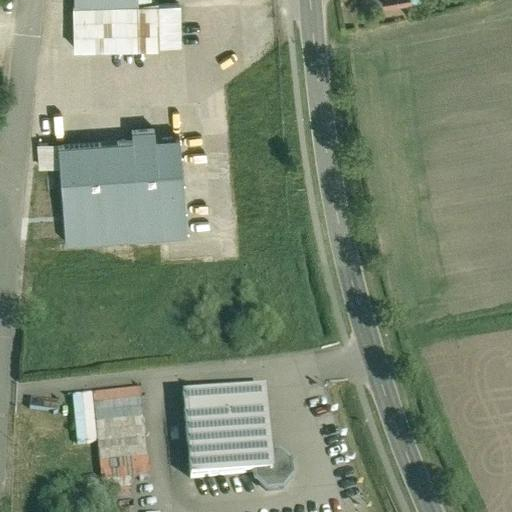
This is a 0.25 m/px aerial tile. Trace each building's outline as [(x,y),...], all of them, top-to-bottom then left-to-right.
[(408,0),(378,0),(381,14),(410,9),(408,0)] [(66,52),(151,51),(151,4),(133,4),(87,5),(65,5),(66,52)] [(59,170),(64,246),(184,237),(176,136),(154,138),(153,128),(131,130),(131,140),(57,145),(59,170)] [(37,172),(59,170),(57,145),(35,147),(37,172)] [(263,389),(181,399),(191,486),(255,479),(273,476),(271,459),(263,389)] [(142,390),(73,396),(77,445),(98,443),(101,482),(149,478),(142,390)] [(277,458),(271,459),(273,476),(255,479),(256,489),(268,496),(281,495),(291,481),(289,467),(277,458)]
